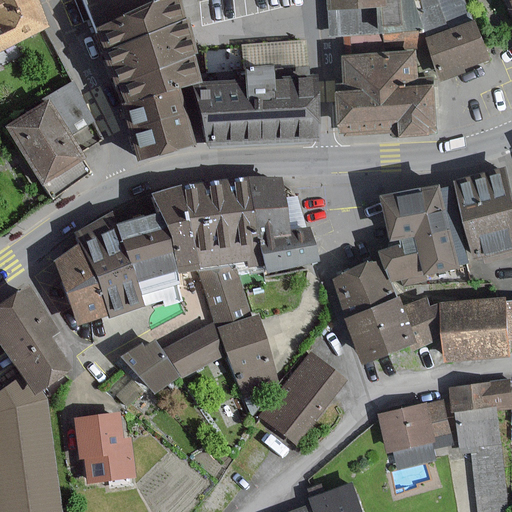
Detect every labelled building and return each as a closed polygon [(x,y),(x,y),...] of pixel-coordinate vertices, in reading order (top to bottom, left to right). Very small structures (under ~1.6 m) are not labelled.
[(0,0),(0,50),(11,45),(32,35),(46,28),(35,0),(0,0)] [(82,0),(93,28),(168,0),(82,0)] [(168,0),(93,28),(123,108),(175,89),(201,79),(171,0),(168,0)] [(330,0),(331,9),(332,36),(347,35),(379,32),(421,30),(423,38),(426,37),(434,35),(447,31),(467,24),(460,0),(330,0)] [(489,60),(476,21),(467,24),(447,31),(434,35),(426,37),(439,76),(489,60)] [(414,52),(345,57),(347,90),(340,90),(343,132),(406,127),(407,132),(438,130),(434,82),(417,84),(414,52)] [(298,78),(210,84),(213,144),(317,137),(314,91),(313,78),(298,78)] [(67,135),(88,120),(71,82),(52,95),(44,101),(5,126),(44,185),(52,197),(91,172),(83,159),(67,135)] [(175,89),(123,108),(142,160),(194,140),(175,89)] [(511,188),(507,169),(459,180),(476,256),(511,247),(511,188)] [(247,181),(248,182),(257,240),(261,266),(262,271),(314,263),(311,240),(309,231),(306,232),(302,232),(296,197),(283,199),(279,176),(247,181)] [(261,266),(257,240),(248,182),(234,184),(233,179),(220,181),(221,185),(208,187),(208,183),(195,185),(196,189),(183,191),(195,269),(246,261),(247,268),(261,266)] [(395,239),(415,235),(417,241),(383,249),(390,280),(407,277),(409,284),(425,280),(424,274),(457,266),(439,185),(386,197),(395,239)] [(158,214),(175,272),(195,269),(183,191),(183,186),(151,194),(158,214)] [(109,315),(141,307),(139,281),(132,264),(117,227),(112,214),(76,234),(80,244),(94,278),(109,315)] [(117,227),(132,264),(139,281),(175,272),(158,214),(117,227)] [(56,262),(77,325),(109,315),(94,278),(80,244),(56,262)] [(351,271),(334,278),(348,316),(396,298),(388,278),(381,260),(375,262),(351,271)] [(278,382),(256,316),(250,318),(234,270),(200,273),(219,328),(220,328),(243,397),(274,387),(273,384),(278,382)] [(164,306),(184,300),(175,272),(139,281),(141,307),(144,306),(148,305),(162,300),(164,306)] [(0,344),(22,376),(34,396),(42,390),(70,371),(50,338),(57,332),(27,287),(0,304),(0,344)] [(406,306),(402,296),(396,298),(348,316),(365,360),(414,342),(419,340),(406,306)] [(511,335),(511,302),(507,303),(507,297),(444,302),(446,335),(449,358),(511,353),(510,336),(511,335)] [(429,307),(426,299),(406,306),(419,340),(414,342),(416,346),(437,338),(446,335),(444,302),(429,307)] [(224,356),(209,326),(170,345),(181,369),(178,370),(181,377),(224,356)] [(145,352),(140,344),(125,356),(154,393),(178,374),(154,344),(145,352)] [(312,353),(262,416),(294,442),(345,379),(312,353)] [(0,511),(62,511),(47,399),(42,390),(34,396),(22,376),(0,391),(0,511)] [(458,411),(463,452),(474,451),(480,511),(507,511),(501,444),(497,407),(511,405),(511,403),(510,382),(495,383),(484,384),(450,388),(453,411),(458,411)] [(398,465),(433,458),(430,442),(436,441),(434,434),(448,431),(442,402),(428,405),(380,416),(387,451),(395,449),(398,465)] [(121,440),(118,414),(75,419),(80,460),(84,459),(87,483),(134,477),(130,439),(121,440)] [(294,511),(366,511),(356,484),(311,500),(313,506),(294,511)]
